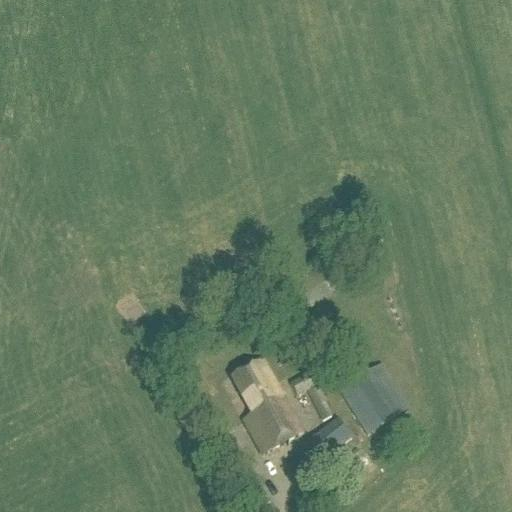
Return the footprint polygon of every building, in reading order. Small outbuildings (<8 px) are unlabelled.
[(310,301),(329,286),(319,273),(300,287),(310,301)] [(342,275),(326,293),(334,300),(350,282),(342,275)] [(284,409),(264,371),(232,387),(251,426),(245,429),(262,462),(303,442),(286,408),(284,409)] [(299,401),(310,396),(319,390),(313,377),(292,388),(299,401)] [(408,423),(383,377),(340,400),(366,446),(408,423)] [(324,426),(335,421),(321,391),(310,396),(324,426)] [(351,447),(338,429),(298,457),(311,475),(351,447)]
